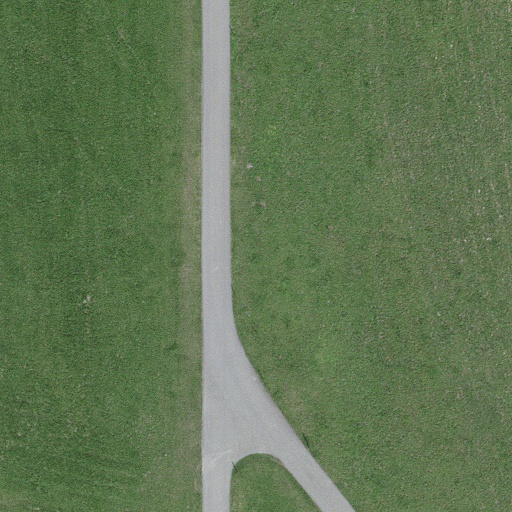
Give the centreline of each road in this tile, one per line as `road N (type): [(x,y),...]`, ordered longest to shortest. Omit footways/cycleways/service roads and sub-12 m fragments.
road 1 (unclassified): [(223,511),(232,0)]
road 2 (track): [(223,367),(342,511)]
